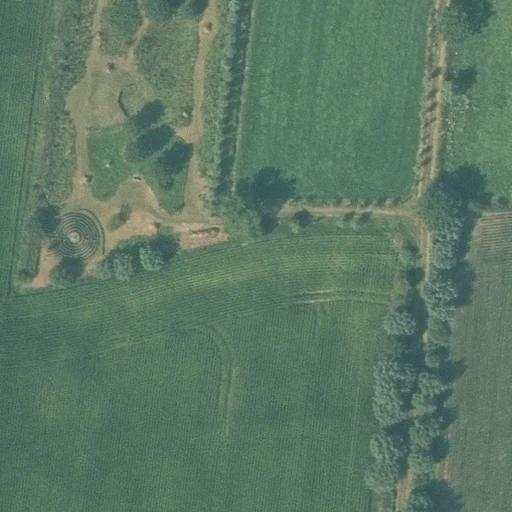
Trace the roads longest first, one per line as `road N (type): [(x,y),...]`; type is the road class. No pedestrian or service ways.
road 1 (track): [(399,511),(443,0)]
road 2 (track): [(425,212),(298,215),(218,228),(159,213)]
